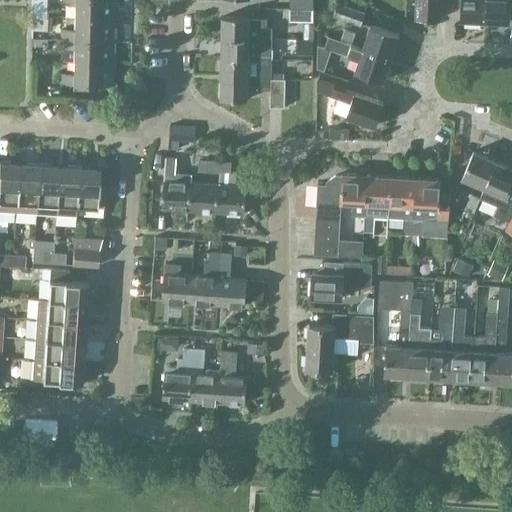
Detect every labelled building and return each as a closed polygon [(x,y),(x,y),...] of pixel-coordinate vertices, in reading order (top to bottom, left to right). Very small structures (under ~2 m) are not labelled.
[(45,0),(31,0),(31,16),(46,16),(45,0)] [(74,4),(74,16),(115,17),(116,10),(113,10),(112,0),(61,0),(62,4),(74,4)] [(289,0),(290,8),(313,8),(313,0),(289,0)] [(416,0),(416,17),(440,18),(441,2),(440,0),(416,0)] [(488,21),(488,0),(460,0),(460,19),(478,21),(481,21),(485,21),(488,21)] [(511,0),(488,0),(488,21),(489,21),(493,21),(509,22),(510,5),(511,5),(511,0)] [(361,23),(364,13),(337,4),(333,15),(360,25),(361,23)] [(313,8),(290,8),(290,20),(303,20),(303,39),(313,39),(314,20),(313,20),(313,8)] [(31,29),(31,30),(45,31),(46,16),(31,16),(31,24),(31,29)] [(61,28),(61,38),(112,39),(112,24),(115,24),(115,17),(74,16),(73,28),(61,28)] [(222,17),(222,37),(273,38),(273,27),(267,27),(267,18),(250,18),(250,17),(222,17)] [(370,26),(362,47),(391,57),(392,54),(394,50),(399,34),(370,24),(370,26)] [(345,29),(341,40),(351,44),(355,32),(345,29)] [(329,36),(325,47),(337,52),(341,40),(329,36)] [(273,38),(222,37),(221,57),(249,57),(273,58),(273,49),(273,38)] [(61,48),(60,60),(73,60),(114,61),(114,54),(112,54),(112,39),(61,38),(61,48)] [(297,39),(296,53),(313,54),(313,39),(303,39),(297,39)] [(351,44),(341,40),(337,52),(358,59),(354,71),(383,81),(389,64),(390,61),(391,57),(362,47),(351,44)] [(221,78),(272,79),(272,67),(273,58),(249,57),(221,57),(221,72),(221,78)] [(114,61),(73,60),(72,72),(60,72),(60,82),(111,83),(111,68),(114,68),(114,61)] [(346,115),(376,125),(383,102),(354,92),(345,90),(349,80),(321,70),(317,79),(317,91),(339,98),(334,111),(346,115)] [(272,79),(221,78),(220,85),(220,98),(248,99),(248,89),(272,89),(271,106),(274,107),(280,107),(286,107),(286,79),(272,79)] [(342,129),(342,137),(350,138),(351,129),(342,129)] [(168,141),(168,149),(177,150),(178,141),(168,141)] [(463,177),(484,187),(485,187),(497,161),(493,159),(489,157),(474,151),(463,177)] [(190,209),(192,182),(192,174),(175,173),(176,159),(165,158),(162,208),(190,209)] [(0,210),(16,211),(19,161),(0,160),(0,210)] [(198,171),(220,172),(220,162),(199,160),(198,171)] [(16,211),(35,213),(39,163),(19,161),(16,211)] [(497,161),(485,187),(484,187),(480,198),(481,198),(498,206),(494,214),(509,221),(511,215),(511,167),(504,164),(500,162),(497,161)] [(219,183),(217,211),(244,213),(246,185),(235,184),(236,173),(230,173),(231,162),(220,162),(220,172),(219,183)] [(35,213),(55,214),(58,164),(39,163),(35,213)] [(58,164),(55,214),(75,215),(75,213),(78,165),(58,164)] [(99,166),(78,165),(75,213),(82,214),(83,205),(96,206),(103,207),(105,185),(97,185),(99,166)] [(262,169),(251,169),(251,183),(262,183),(262,169)] [(320,200),(320,206),(341,207),(341,202),(353,202),(352,215),(355,215),(364,215),(366,174),(364,174),(359,174),(342,173),(342,176),(335,175),(327,181),(327,185),(317,185),(317,199),(317,200),(320,200)] [(372,175),(366,174),(364,215),(365,215),(364,231),(373,231),(374,216),(389,217),(391,176),(376,175),(372,175)] [(396,176),(391,176),(389,217),(396,217),(405,217),(404,233),(413,234),(416,177),(413,177),(408,177),(396,176)] [(419,178),(416,177),(413,234),(421,234),(423,234),(423,219),(449,220),(450,195),(440,194),(441,179),(424,178),(419,178)] [(190,209),(217,211),(219,183),(192,182),(190,209)] [(474,214),(481,198),(480,198),(471,194),(465,209),(464,209),(474,214)] [(316,206),(316,218),(340,219),(341,207),(320,206),(316,206)] [(316,218),(315,230),(339,231),(340,219),(316,218)] [(315,230),(314,242),(339,243),(339,239),(339,231),(315,230)] [(156,237),(155,248),(166,248),(166,238),(156,237)] [(363,241),(339,239),(339,243),(338,255),(362,257),(363,241)] [(339,243),(314,242),(313,254),(338,255),(339,243)] [(234,247),(234,255),(247,255),(247,248),(234,247)] [(72,248),(71,264),(96,266),(98,250),(72,248)] [(39,262),(52,263),(52,252),(40,251),(39,262)] [(52,252),(52,263),(64,264),(65,253),(52,252)] [(190,302),(217,304),(219,277),(221,252),(210,252),(210,262),(202,261),(201,275),(192,275),(190,302)] [(219,277),(217,304),(245,306),(247,278),(230,277),(231,253),(221,252),(219,277)] [(0,261),(0,264),(12,266),(12,254),(1,253),(0,254),(0,261)] [(12,254),(12,266),(24,266),(24,255),(12,254)] [(379,254),(378,273),(387,273),(387,264),(388,255),(379,254)] [(460,258),(452,272),(464,279),(472,266),(460,258)] [(492,260),(486,273),(499,279),(505,266),(492,260)] [(372,263),(344,262),(343,274),(312,272),(311,296),(342,299),(343,286),(356,286),(356,284),(371,285),(372,263)] [(163,300),(190,302),(192,275),(181,274),(181,265),(165,264),(163,300)] [(387,264),(387,273),(411,274),(412,266),(387,264)] [(48,279),(46,300),(86,302),(87,282),(67,280),(68,269),(48,268),(48,279)] [(377,307),(389,308),(401,309),(405,281),(392,280),(379,279),(377,307)] [(403,376),(407,376),(410,328),(411,312),(412,303),(413,281),(405,280),(405,281),(401,309),(400,327),(399,327),(398,345),(396,344),(386,344),(384,374),(396,375),(403,376)] [(496,313),(492,382),(497,382),(511,382),(511,352),(505,352),(508,297),(509,287),(498,286),(497,299),(497,303),(496,313)] [(487,298),(486,313),(488,313),(496,313),(497,303),(497,299),(487,298)] [(36,299),(35,319),(85,322),(86,302),(46,300),(36,299)] [(412,303),(411,312),(410,328),(407,376),(408,376),(428,377),(431,338),(431,328),(419,327),(421,304),(412,303)] [(454,313),(453,320),(463,321),(464,307),(454,306),(454,313)] [(308,343),(308,348),(307,369),(332,371),(334,339),(355,340),(355,342),(373,342),(374,342),(374,315),(372,315),(334,313),(334,314),(333,326),(309,324),(308,343)] [(489,382),(492,382),(496,313),(488,313),(486,313),(485,333),(485,337),(474,336),(471,380),(489,382)] [(35,319),(33,339),(84,341),(85,322),(35,319)] [(446,379),(450,379),(453,320),(443,319),(442,338),(431,338),(428,377),(446,379)] [(451,379),(471,380),(474,336),(462,335),(463,321),(453,320),(450,379),(451,379)] [(186,337),(186,347),(194,348),(195,337),(186,337)] [(33,339),(32,358),(83,360),(84,341),(33,339)] [(163,398),(191,399),(194,348),(186,347),(184,347),(183,359),(178,358),(177,366),(167,365),(166,370),(165,370),(163,398)] [(191,399),(217,401),(221,350),(220,350),(219,374),(203,373),(205,349),(194,348),(191,399)] [(221,350),(217,401),(245,403),(247,376),(234,375),(235,362),(230,361),(231,350),(221,350)] [(83,360),(32,358),(31,379),(42,379),(82,382),(83,360)] [(342,451),(330,451),(329,465),(341,466),(342,451)]
